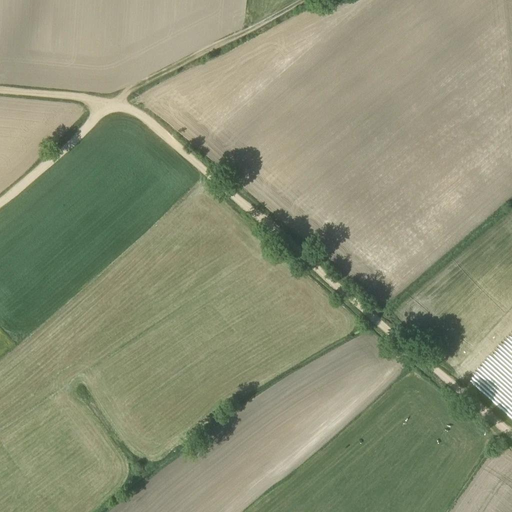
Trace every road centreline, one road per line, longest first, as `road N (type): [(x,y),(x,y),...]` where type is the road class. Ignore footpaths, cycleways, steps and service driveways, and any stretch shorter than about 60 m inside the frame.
road 1 (track): [(511,435),(150,121),(108,105)]
road 2 (track): [(108,105),(303,0)]
road 3 (unclassified): [(0,200),(108,105)]
